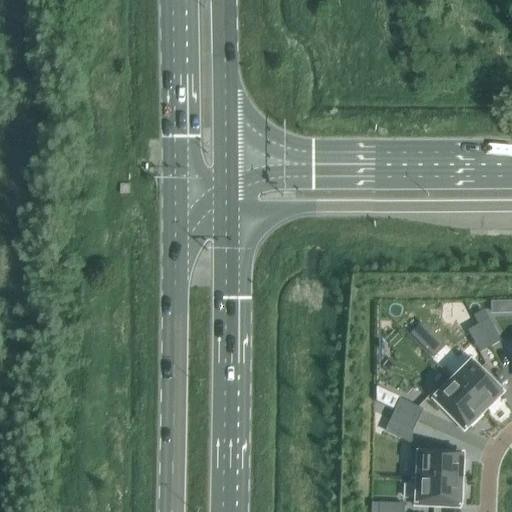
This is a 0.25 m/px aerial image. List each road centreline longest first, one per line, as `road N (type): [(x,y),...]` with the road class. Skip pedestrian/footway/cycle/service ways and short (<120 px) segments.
road 1 (primary): [(170,190),(168,511)]
road 2 (primary): [(228,511),(232,212)]
road 3 (tertiary): [(511,166),(231,163)]
road 4 (tertiary): [(232,212),(511,211)]
road 5 (primary): [(169,0),(170,190)]
road 6 (primary): [(231,163),(226,0)]
